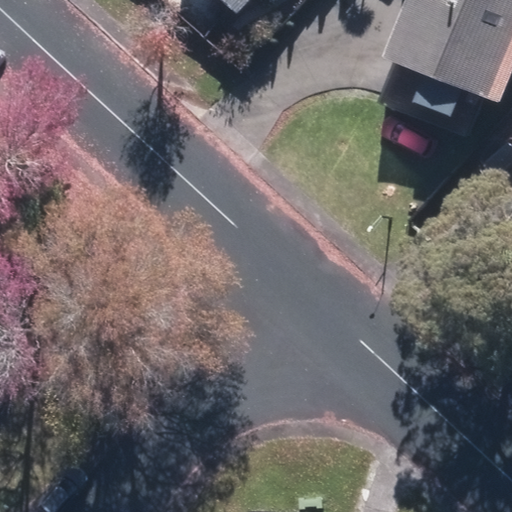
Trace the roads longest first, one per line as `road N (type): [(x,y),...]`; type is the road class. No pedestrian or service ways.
road 1 (residential): [(333,324),(0,13)]
road 2 (residential): [(333,324),(153,511)]
road 3 (residential): [(511,488),(333,324)]
